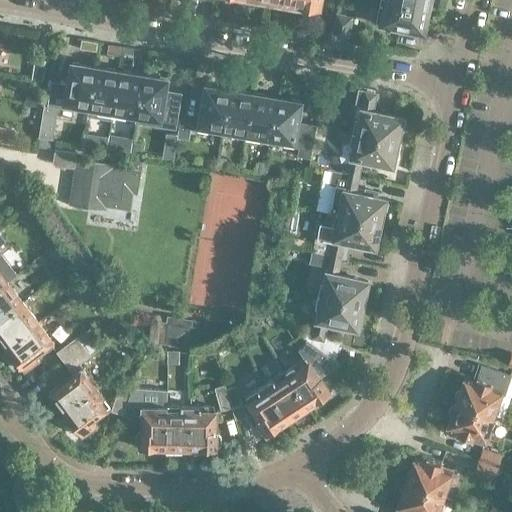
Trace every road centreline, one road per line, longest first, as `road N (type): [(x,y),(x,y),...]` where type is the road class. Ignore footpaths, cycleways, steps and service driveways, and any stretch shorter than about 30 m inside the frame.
road 1 (residential): [(298,468),(364,416),(403,348),(458,80)]
road 2 (residential): [(458,80),(48,0)]
road 3 (residential): [(298,468),(242,488),(92,485),(62,476),(0,396)]
